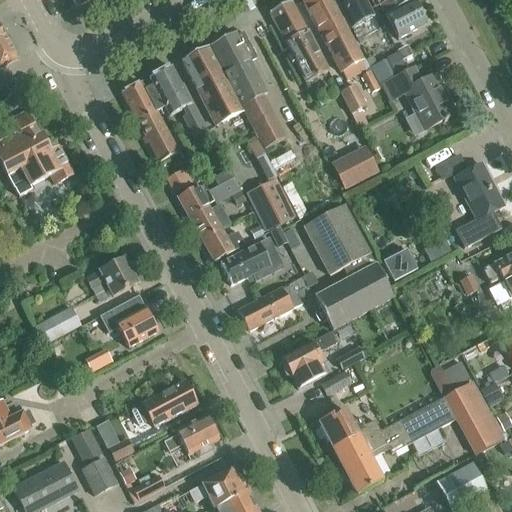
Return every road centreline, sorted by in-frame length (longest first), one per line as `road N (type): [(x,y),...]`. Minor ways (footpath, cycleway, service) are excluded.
road 1 (residential): [(298,511),(84,109),(63,49)]
road 2 (residential): [(508,131),(442,0)]
road 3 (residential): [(63,49),(90,51),(193,0)]
